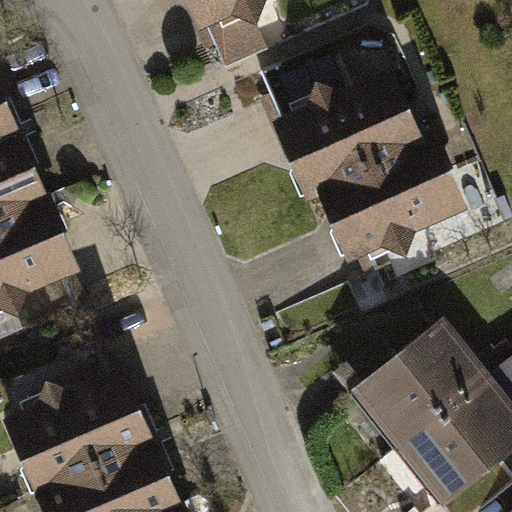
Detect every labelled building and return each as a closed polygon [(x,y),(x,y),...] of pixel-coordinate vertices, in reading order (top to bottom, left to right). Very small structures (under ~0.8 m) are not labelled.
[(194,0),(206,25),(259,0),(194,0)] [(287,122),(319,190),(329,185),(434,136),(403,69),(287,122)] [(0,146),(21,136),(0,91),(0,146)] [(329,185),(361,253),(477,199),(445,132),(434,136),(329,185)] [(0,146),(0,236),(57,210),(21,136),(0,146)] [(0,236),(0,327),(92,284),(57,210),(0,236)] [(368,388),(414,449),(507,380),(461,319),(368,388)] [(18,428),(53,502),(163,449),(128,375),(18,428)] [(414,449),(459,510),(511,471),(511,387),(507,380),(414,449)] [(53,502),(58,511),(193,511),(163,449),(53,502)]
